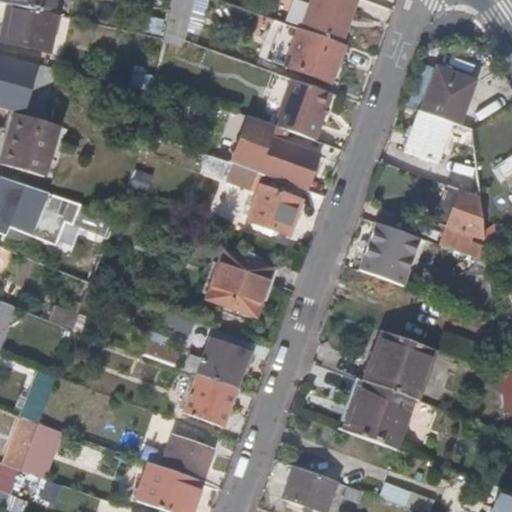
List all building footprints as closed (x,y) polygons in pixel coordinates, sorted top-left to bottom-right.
[(55,0),(1,0),(0,3),(7,4),(52,15),(55,0)] [(193,0),(172,0),(165,34),(184,41),(193,0)] [(309,0),(299,29),(344,46),(359,0),(309,0)] [(52,15),(7,4),(0,39),(0,42),(49,54),(56,16),(52,15)] [(158,35),(161,20),(144,17),(141,32),(158,35)] [(299,29),(284,24),(271,62),(331,84),(345,46),(344,46),(299,29)] [(475,81),(436,67),(420,112),(451,123),(459,126),(475,81)] [(332,95),(291,80),(273,127),(315,141),(332,95)] [(451,123),(420,112),(405,152),(437,163),(451,123)] [(57,127),(14,114),(0,159),(0,165),(42,178),(57,127)] [(272,126),(251,118),(240,152),(248,155),(253,142),(262,145),(265,137),(268,138),(272,126)] [(262,145),(253,142),(248,155),(310,179),(318,156),(268,138),(265,137),(262,145)] [(511,156),(497,167),(505,180),(511,175),(511,156)] [(257,173),(231,164),(225,183),(250,192),(257,173)] [(127,191),(146,193),(149,174),(129,171),(127,191)] [(115,218),(0,178),(0,233),(4,235),(8,226),(55,244),(63,222),(106,240),(115,218)] [(436,217),(448,222),(440,246),(472,258),(487,263),(485,251),(483,228),(479,198),(447,186),(436,217)] [(300,201),(258,187),(246,221),(287,237),(300,201)] [(436,217),(424,214),(416,238),(440,246),(448,222),(436,217)] [(375,224),(369,240),(364,252),(360,262),(381,270),(395,230),(375,224)] [(494,226),(483,228),(485,251),(497,244),(494,226)] [(398,231),(395,230),(381,270),(384,271),(398,233),(398,231)] [(424,242),(398,233),(384,271),(410,281),(424,242)] [(362,242),(360,241),(357,249),(364,252),(369,240),(363,237),(362,242)] [(241,258),(223,251),(206,299),(224,305),(223,307),(260,320),(279,267),(242,254),(241,258)] [(487,263),(472,258),(468,272),(489,277),(487,263)] [(90,283),(83,280),(65,326),(73,329),(78,316),(90,283)] [(85,319),(78,316),(73,329),(73,330),(80,333),(85,319)] [(436,351),(381,331),(362,381),(415,400),(418,401),(436,351)] [(169,339),(147,332),(139,354),(172,365),(177,352),(166,348),(169,339)] [(479,346),(447,335),(441,352),(472,364),(479,346)] [(249,353),(208,339),(196,374),(236,388),(249,353)] [(501,376),(490,372),(483,388),(503,396),(501,378),(501,376)] [(236,388),(196,374),(183,411),(223,425),(236,388)] [(511,376),(501,378),(503,396),(506,419),(511,414),(511,376)] [(362,381),(360,380),(341,431),(397,451),(415,400),(362,381)] [(38,423),(24,417),(12,449),(26,454),(38,423)] [(212,451),(171,436),(159,467),(201,482),(212,451)] [(159,467),(147,463),(134,500),(166,511),(190,511),(201,482),(159,467)] [(326,511),(337,483),(292,467),(280,500),(314,511),(326,511)] [(364,492),(346,486),(342,498),(359,504),(364,492)] [(511,511),(511,491),(500,487),(490,511),(511,511)] [(422,498),(397,489),(392,502),(418,511),(422,498)] [(16,511),(20,503),(9,499),(3,511),(16,511)] [(96,511),(97,509),(71,499),(65,511),(96,511)]
